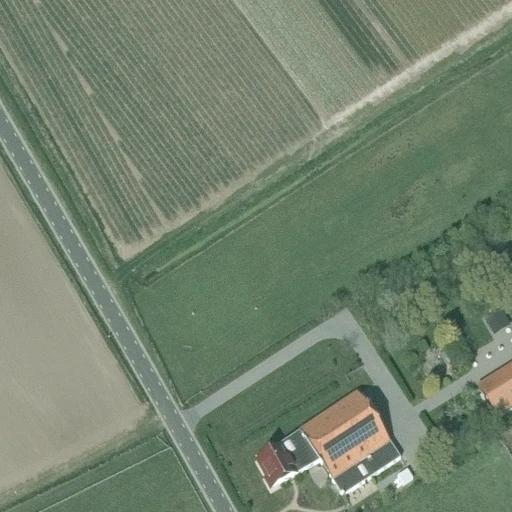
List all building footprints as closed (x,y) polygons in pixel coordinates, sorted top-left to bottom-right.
[(499,311),(485,320),(493,333),(507,325),(499,311)] [(497,421),(511,411),(511,367),(477,389),(497,421)] [(332,482),(389,443),(357,395),(300,433),(301,435),(319,463),(332,482)] [(272,491),(319,463),(301,435),(278,449),(279,451),(257,464),(267,480),(266,481),(272,491)] [(401,461),(389,443),(332,482),(343,499),(401,461)] [(414,482),(408,473),(397,481),(402,490),(414,482)]
